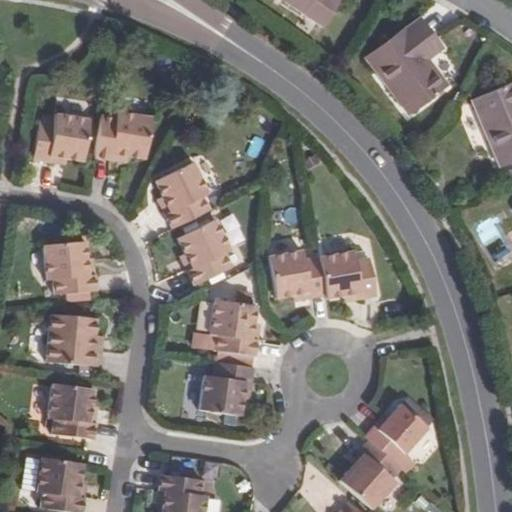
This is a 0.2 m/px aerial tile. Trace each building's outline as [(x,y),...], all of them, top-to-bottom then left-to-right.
[(278,0),(324,29),(342,0),(278,0)] [(405,30),(368,58),(409,116),(448,87),(433,67),(431,70),(424,61),(442,47),(420,20),(406,32),(405,30)] [(511,77),(506,71),(473,104),(511,146),(511,77)] [(110,153),(126,156),(144,158),(149,116),(115,111),(114,117),(99,116),(93,158),(109,160),(110,153)] [(49,157),(66,159),(83,162),(88,120),(54,115),(53,125),(38,123),(33,161),(48,164),(49,157)] [(125,162),(126,156),(110,153),(109,160),(125,162)] [(65,166),(66,159),(49,157),(48,164),(65,166)] [(171,229),(209,209),(202,195),(207,193),(191,162),(154,181),(162,197),(169,211),(164,214),(171,229)] [(169,211),(162,197),(157,200),(164,214),(169,211)] [(191,268),(186,271),(192,286),(231,267),(224,253),(229,250),(215,220),(177,239),(185,254),(191,268)] [(89,277),(87,261),(84,243),(43,247),(46,282),(51,282),(53,296),(66,295),(77,294),(78,301),(91,301),(90,293),(97,292),(95,277),(89,277)] [(359,293),(361,299),(376,297),(369,258),(355,260),(352,250),(318,257),(326,297),(326,299),(343,296),(359,293)] [(326,297),(318,257),(303,260),(301,251),(267,257),(275,298),(293,296),(309,293),(310,300),(326,297)] [(191,268),(185,254),(179,258),(186,271),(191,268)] [(89,277),(95,277),(93,260),(87,261),(89,277)] [(294,302),(310,300),(309,293),(293,296),(294,302)] [(345,302),(361,299),(359,293),(343,296),(345,302)] [(252,339),(254,324),(257,307),(215,300),(209,335),(215,336),(213,350),(256,356),(258,341),(252,339)] [(93,348),(96,336),(97,320),(50,314),(44,360),(99,367),(102,350),(93,348)] [(252,339),(258,341),(260,325),(254,324),(252,339)] [(93,348),(102,350),(103,337),(96,336),(93,348)] [(246,383),(252,383),(254,368),(215,362),(213,376),(203,375),(198,410),(241,417),(243,399),(246,383)] [(249,400),(252,383),(246,383),(243,399),(249,400)] [(90,423),(92,408),(94,390),(52,384),(47,419),(52,420),(51,434),(93,440),(96,424),(90,423)] [(368,441),(396,465),(427,428),(401,405),(388,420),(379,430),(375,426),(364,438),(368,441)] [(90,423),(96,424),(98,409),(92,408),(90,423)] [(379,430),(388,420),(383,417),(375,426),(379,430)] [(339,482),(372,511),(395,486),(391,482),(401,470),(396,465),(368,441),(358,452),(362,456),(339,482)] [(35,493),(41,459),(25,457),(20,490),(35,493)] [(78,498),(80,482),(83,465),(41,459),(35,493),(42,494),(40,509),(60,511),(82,511),(85,499),(78,498)] [(164,492),(162,509),(161,511),(203,511),(206,498),(201,496),(202,481),(160,476),(158,491),(164,492)] [(78,498),(85,499),(87,484),(80,482),(78,498)] [(155,507),(162,509),(164,492),(158,491),(155,507)] [(358,511),(348,503),(340,511),(358,511)]
